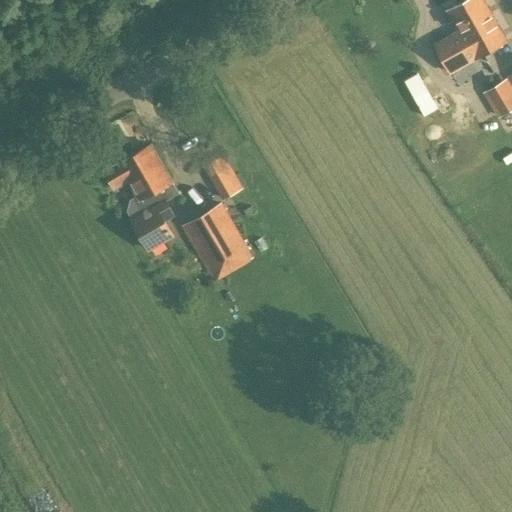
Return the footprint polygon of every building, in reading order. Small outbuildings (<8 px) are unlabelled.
[(467,0),(449,10),(460,32),(463,37),(469,33),(481,55),(505,42),(482,0),(467,0)] [(463,37),(460,32),(435,45),(449,72),(481,55),(469,33),(463,37)] [(511,87),(507,78),(483,91),(498,117),(511,109),(511,87)] [(127,210),(132,219),(166,201),(165,199),(176,193),(169,182),(170,181),(150,145),(104,172),(113,188),(127,180),(136,196),(130,199),(127,210)] [(204,165),(222,198),(241,187),(224,154),(204,165)] [(166,201),(132,219),(147,248),(172,235),(162,218),(172,212),(166,201)] [(181,225),(213,279),(253,256),(222,202),(181,225)] [(240,211),(244,216),(252,212),(249,207),(240,211)]
